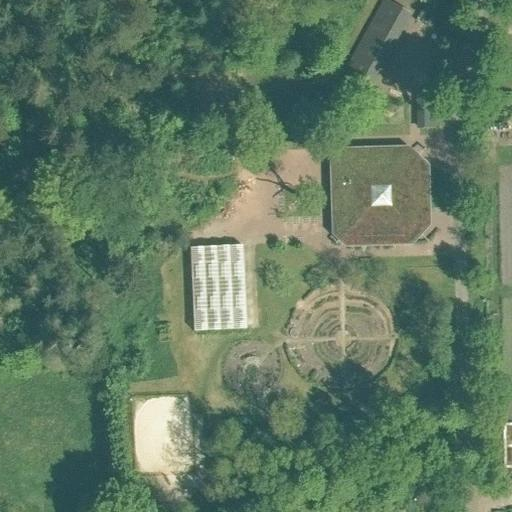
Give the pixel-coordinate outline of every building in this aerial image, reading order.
[(381,0),(341,72),(369,88),(409,15),(381,0)] [(314,107),(319,113),(329,115),(337,110),(339,101),(336,93),(327,88),(318,90),(313,97),(314,107)] [(275,109),(282,115),(291,115),(297,108),(297,100),(293,92),(285,90),(277,92),(273,101),(275,109)] [(431,128),(431,94),(418,94),(418,129),(431,128)] [(191,112),(192,121),(198,128),(206,129),(214,125),(217,116),(214,108),(206,103),(198,105),(191,112)] [(343,227),(353,235),(353,246),(393,245),(393,241),(401,232),(406,232),(415,222),(415,217),(423,209),(427,208),(426,172),(413,173),(413,171),(412,171),(410,173),(402,165),(403,163),(403,162),(402,162),(401,149),(350,150),(350,162),(330,163),(332,227),(340,226),(341,228),(343,227)] [(187,249),(192,333),(245,330),(241,247),(187,249)]
